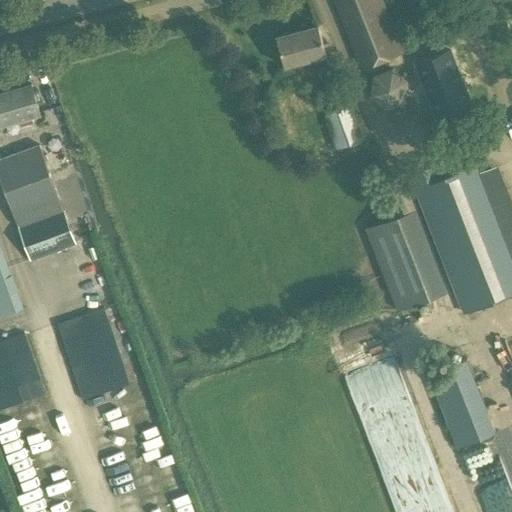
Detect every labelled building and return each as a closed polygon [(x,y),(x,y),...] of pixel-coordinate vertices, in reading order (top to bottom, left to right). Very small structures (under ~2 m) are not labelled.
[(382,0),(333,0),(360,67),(403,50),(403,49),(413,45),(403,19),(392,23),(382,0)] [(326,55),(318,25),(277,36),(285,66),(313,58),(318,77),(330,74),(325,55),(326,55)] [(450,50),(417,62),(437,115),(470,103),(450,50)] [(375,79),(371,97),(386,109),(404,102),(407,84),(392,72),(375,79)] [(0,122),(0,123),(40,112),(32,84),(0,93),(0,122)] [(363,140),(350,102),(322,111),(335,150),(342,148),(352,144),(363,140)] [(352,144),(342,148),(345,155),(355,152),(352,144)] [(0,176),(30,259),(74,244),(38,145),(0,158),(0,176)] [(434,166),(415,173),(408,176),(461,313),(511,293),(511,269),(473,166),(439,179),(434,166)] [(395,195),(386,198),(391,210),(400,206),(395,195)] [(363,228),(386,289),(394,311),(427,298),(395,215),(363,228)] [(0,315),(23,307),(0,243),(0,315)] [(104,307),(58,324),(85,398),(130,382),(104,307)] [(25,334),(0,343),(0,409),(46,392),(25,334)] [(491,433),(462,359),(425,373),(454,448),(491,433)] [(268,409),(337,388),(329,362),(260,382),(268,409)] [(354,373),(398,511),(453,511),(409,374),(395,378),(392,368),(384,370),(388,382),(392,380),(400,405),(372,415),(362,385),(376,381),(371,367),(354,373)]
